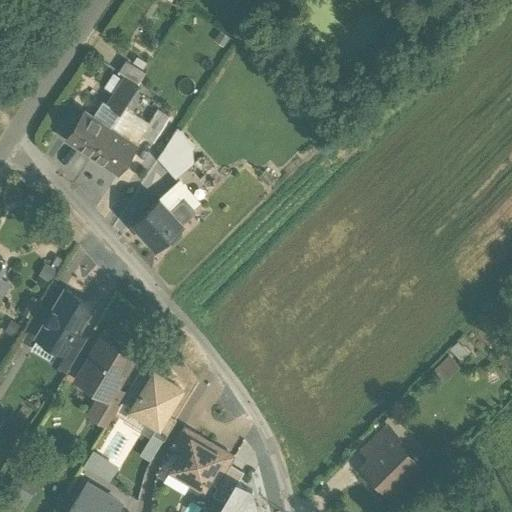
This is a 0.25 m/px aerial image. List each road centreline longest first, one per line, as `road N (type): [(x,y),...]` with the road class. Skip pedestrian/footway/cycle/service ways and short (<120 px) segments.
road 1 (residential): [(14,132),(257,419),(292,511)]
road 2 (residential): [(104,0),(14,132)]
